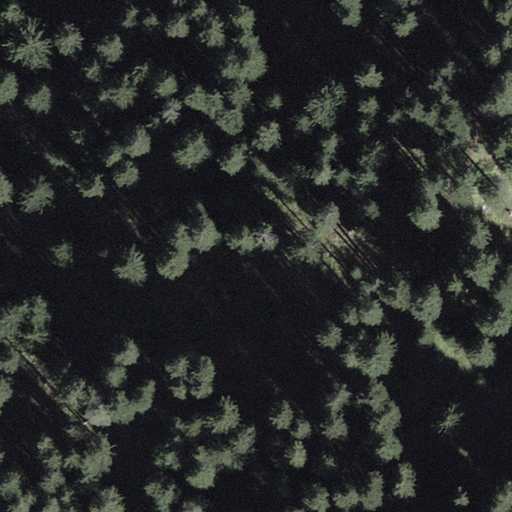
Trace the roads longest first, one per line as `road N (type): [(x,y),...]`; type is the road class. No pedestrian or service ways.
road 1 (track): [(0,203),(88,47),(97,0)]
road 2 (track): [(511,378),(473,431),(465,511)]
